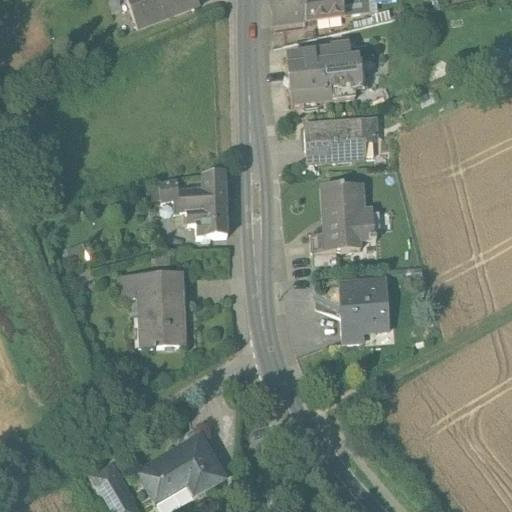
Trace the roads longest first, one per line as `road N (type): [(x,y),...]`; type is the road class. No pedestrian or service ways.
road 1 (secondary): [(292,408),(257,292),(248,0)]
road 2 (secondary): [(370,511),(292,408)]
